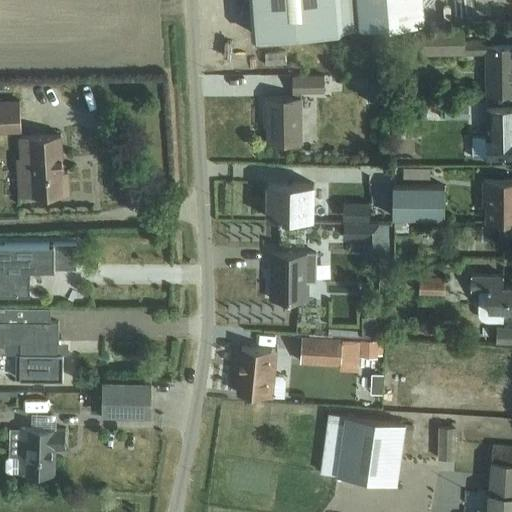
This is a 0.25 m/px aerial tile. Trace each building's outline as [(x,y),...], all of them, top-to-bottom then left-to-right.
[(253,0),(256,35),(420,22),(418,0),(253,0)] [(397,45),(421,44),(420,28),(396,29),(397,45)] [(486,93),(511,92),(511,44),(486,45),(486,40),(463,40),(463,28),(423,29),(423,54),(486,53),(486,93)] [(324,75),(292,76),(292,92),(324,91),(324,75)] [(381,76),(367,76),(368,101),(381,101),(381,76)] [(264,97),(264,118),(268,118),(268,143),(301,142),(300,96),(264,97)] [(20,101),(0,101),(0,131),(21,130),(20,101)] [(444,118),(469,118),(468,105),(444,106),(444,118)] [(422,106),(388,106),(389,134),(402,134),(402,122),(422,122),(422,106)] [(511,108),(486,109),(487,135),(473,135),(473,156),(511,155),(511,108)] [(20,136),(21,158),(14,158),(17,196),(68,193),(67,171),(63,171),(61,134),(20,136)] [(484,204),(483,221),(511,220),(511,177),(481,178),(480,204),(484,204)] [(314,181),(267,180),(267,217),(314,218),(314,181)] [(402,185),(393,185),(393,217),(443,217),(443,185),(429,185),(402,185)] [(343,218),(369,219),(369,203),(343,203),(343,218)] [(367,234),(388,234),(387,221),(368,221),(368,220),(343,220),(343,236),(367,236),(367,234)] [(408,220),(394,220),(394,232),(408,232),(408,220)] [(26,243),(4,243),(4,296),(30,296),(30,292),(30,280),(30,267),(55,267),(76,267),(76,255),(76,242),(75,243),(26,243)] [(306,300),(306,280),(315,280),(316,252),(270,251),(270,269),(272,269),(272,299),(306,300)] [(443,292),(444,276),(415,274),(414,279),(419,279),(419,291),(432,292),(431,296),(443,296),(443,292)] [(502,320),(502,309),(511,308),(511,284),(503,284),(503,274),(471,274),(470,287),(478,288),(477,310),(478,315),(482,318),(486,320),(502,320)] [(362,335),(377,335),(377,314),(362,314),(362,335)] [(0,341),(20,341),(20,343),(20,348),(20,353),(20,363),(19,367),(19,379),(20,379),(45,380),(62,380),(63,380),(63,365),(63,354),(57,354),(57,342),(58,342),(58,331),(58,321),(50,321),(42,321),(28,321),(14,321),(7,321),(3,321),(1,321),(0,320),(0,341)] [(511,324),(495,324),(495,341),(511,341),(511,324)] [(302,333),(301,361),(340,363),(341,335),(302,333)] [(359,341),(359,353),(382,355),(383,342),(359,341)] [(244,394),(250,395),(250,394),(272,396),(284,397),(286,379),(282,374),(274,374),(268,373),(270,349),(241,346),(237,392),(245,393),(244,394)] [(150,412),(151,382),(103,381),(102,412),(150,412)] [(396,483),(405,423),(345,414),(337,474),(396,483)] [(455,425),(437,424),(437,459),(454,459),(455,425)] [(7,457),(5,459),(5,470),(7,472),(14,472),(14,473),(19,474),(55,474),(55,447),(65,447),(65,429),(55,428),(20,427),(19,456),(14,456),(14,457),(7,457)] [(511,511),(511,445),(492,444),(486,511),(511,511)]
